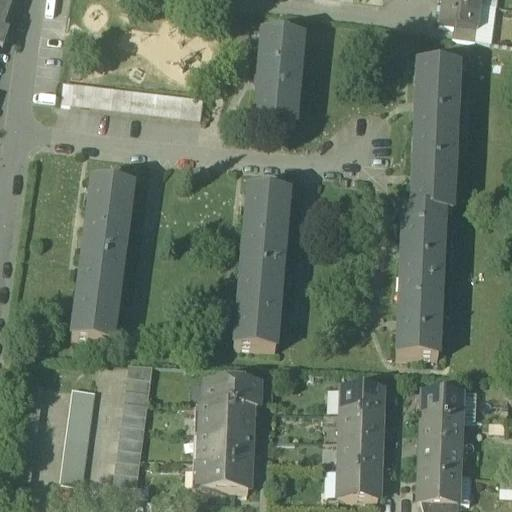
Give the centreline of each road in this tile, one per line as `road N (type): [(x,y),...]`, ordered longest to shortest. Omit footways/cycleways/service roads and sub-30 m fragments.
road 1 (residential): [(382,176),(15,142)]
road 2 (residential): [(414,0),(410,25),(214,0)]
road 3 (residential): [(15,142),(34,0)]
